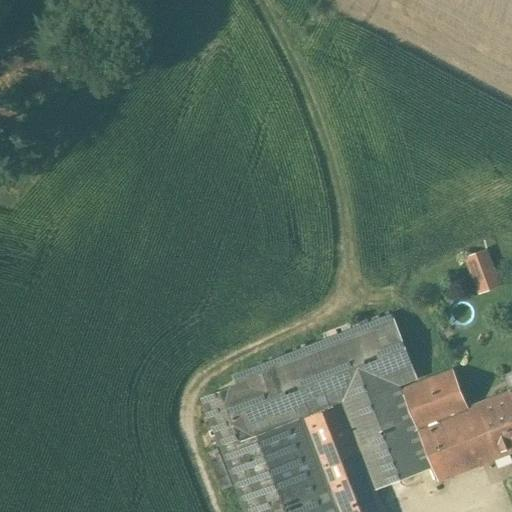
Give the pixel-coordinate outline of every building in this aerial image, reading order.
[(496,281),(485,252),(468,258),(479,288),(496,281)] [(392,317),(234,378),(238,387),(239,386),(287,511),(339,511),(337,505),(304,418),(341,403),(374,489),(420,472),(388,387),(416,377),(392,317)] [(511,391),(468,408),(453,369),(416,384),(416,385),(402,390),(439,480),(511,450),(511,391)] [(287,511),(239,386),(238,387),(203,400),(245,511),(287,511)] [(374,489),(341,403),(304,418),(337,505),(374,489)] [(374,489),(337,505),(339,511),(382,511),(374,489)]
